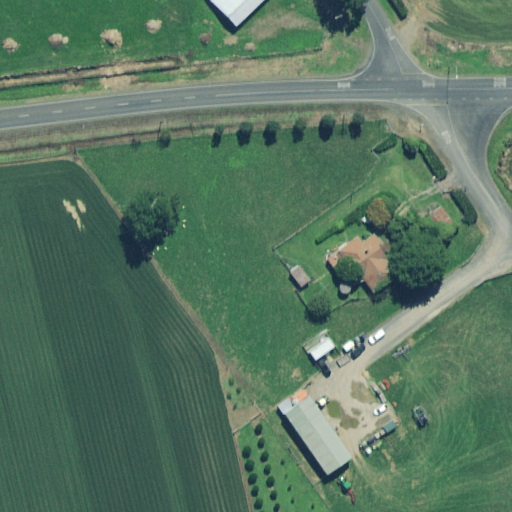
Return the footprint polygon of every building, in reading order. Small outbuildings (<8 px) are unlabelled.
[(262,0),(207,0),(234,27),(262,0)] [(371,293),(396,275),(381,254),(369,237),(360,243),(356,238),(325,260),(334,272),(345,264),(359,283),(362,280),(371,293)] [(308,281),(296,266),(287,273),(299,288),(308,281)] [(333,347),(327,338),(307,352),(314,361),(333,347)] [(349,458),(306,397),(282,414),(324,475),(349,458)]
